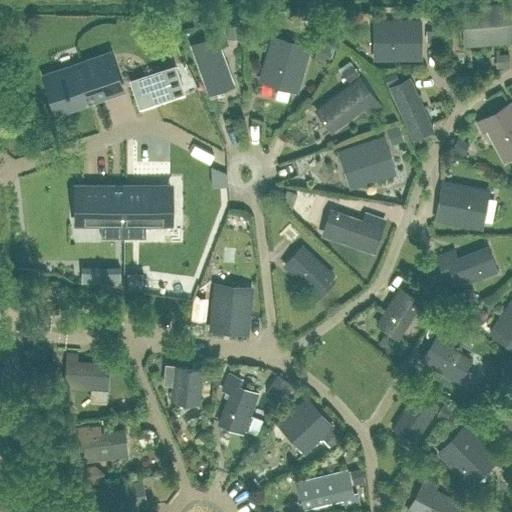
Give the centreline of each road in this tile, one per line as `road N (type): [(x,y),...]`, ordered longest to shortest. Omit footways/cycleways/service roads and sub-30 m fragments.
road 1 (track): [(0,145),(102,125),(163,126),(188,142),(192,160),(219,164)]
road 2 (unclassified): [(58,511),(0,284)]
